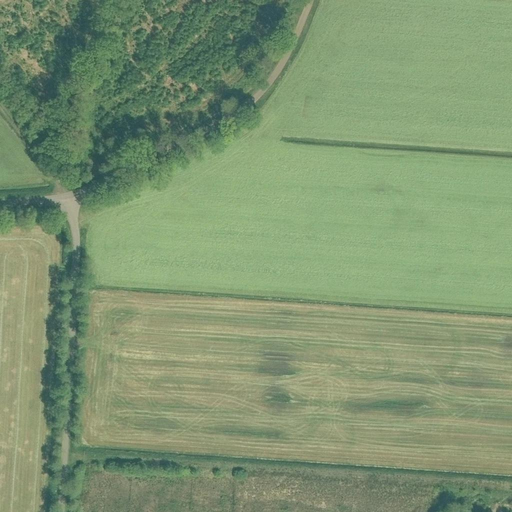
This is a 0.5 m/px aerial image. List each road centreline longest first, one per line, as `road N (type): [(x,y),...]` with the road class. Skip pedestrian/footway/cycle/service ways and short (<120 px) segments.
road 1 (unclassified): [(69,208),(85,190),(256,95),(278,71),(309,0)]
road 2 (unclassified): [(60,511),(75,234),(69,208)]
road 3 (track): [(69,208),(0,108)]
